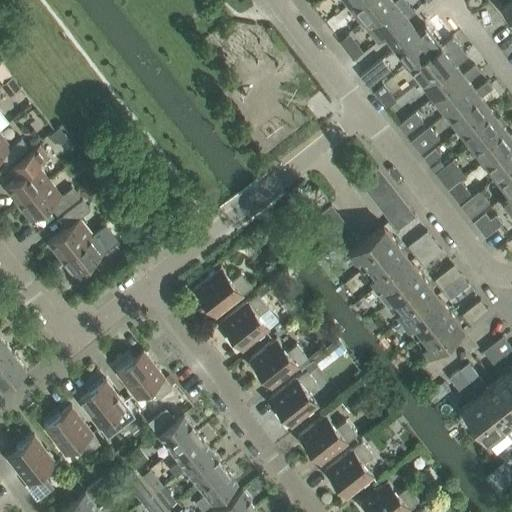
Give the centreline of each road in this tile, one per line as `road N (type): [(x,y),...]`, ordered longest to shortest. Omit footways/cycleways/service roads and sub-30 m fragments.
road 1 (residential): [(321,511),(149,285)]
road 2 (residential): [(509,300),(364,112)]
road 3 (residential): [(149,285),(282,178)]
road 4 (residential): [(364,112),(274,0)]
road 5 (residential): [(77,345),(0,246)]
